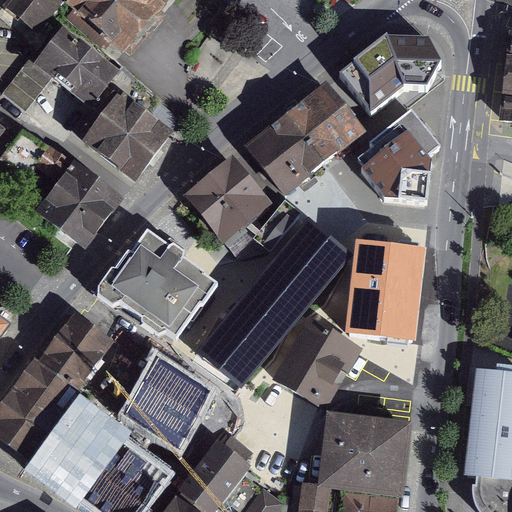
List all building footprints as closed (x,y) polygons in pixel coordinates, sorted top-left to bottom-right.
[(10,0),(10,1),(36,25),(58,0),(10,0)] [(159,8),(150,0),(79,0),(74,6),(123,49),(159,8)] [(67,34),(43,63),(92,105),(117,75),(67,34)] [(511,39),(508,39),(501,120),(511,121),(511,39)] [(385,42),(341,78),(372,118),(406,90),(427,92),(441,68),(428,42),(385,42)] [(4,94),(29,113),(55,79),(30,60),(4,94)] [(88,147),(137,182),(169,137),(146,121),(160,101),(129,78),(90,131),(96,135),(88,147)] [(286,195),(304,181),(363,134),(328,90),(300,112),(296,107),(291,112),(275,124),(278,128),(250,150),(286,195)] [(413,115),(377,142),(383,150),(359,168),(385,201),(426,204),(429,175),(415,173),(430,162),(426,156),(437,148),(413,115)] [(267,207),(234,165),(191,199),(224,241),(267,207)] [(41,213),(81,245),(116,201),(76,169),(41,213)] [(349,256),(307,222),(201,352),(242,385),(349,256)] [(102,293),(174,343),(215,284),(143,234),(102,293)] [(423,249),(358,242),(348,331),(413,338),(423,249)] [(110,345),(73,318),(0,417),(0,437),(44,469),(76,426),(70,422),(64,417),(82,395),(76,390),(110,345)] [(0,340),(9,329),(0,322),(0,340)] [(320,406),(352,350),(311,326),(279,382),(320,406)] [(208,391),(158,361),(127,413),(177,443),(208,391)] [(511,511),(511,378),(477,375),(465,475),(482,477),(480,490),(485,506),(490,511),(511,511)] [(326,486),(400,495),(408,429),(334,421),(326,486)] [(117,457),(76,426),(44,469),(85,500),(117,457)] [(188,494),(213,511),(214,511),(246,470),(220,450),(188,494)] [(139,511),(158,487),(117,457),(85,500),(101,511),(139,511)] [(341,511),(396,511),(398,501),(343,496),(341,511)] [(201,511),(179,497),(168,511),(201,511)]
